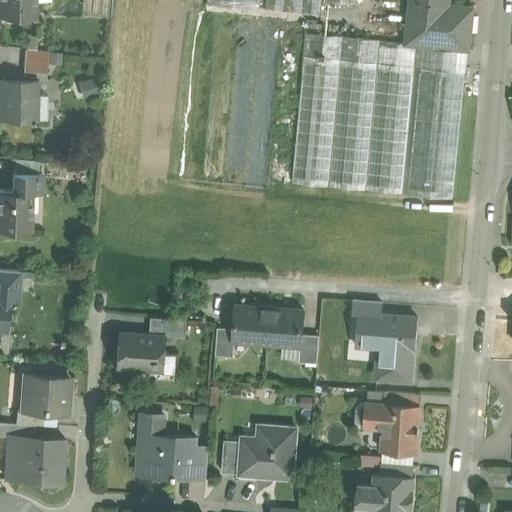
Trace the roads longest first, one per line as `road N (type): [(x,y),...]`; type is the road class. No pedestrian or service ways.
road 1 (residential): [(501,151),(457,511)]
road 2 (residential): [(503,0),(501,151)]
